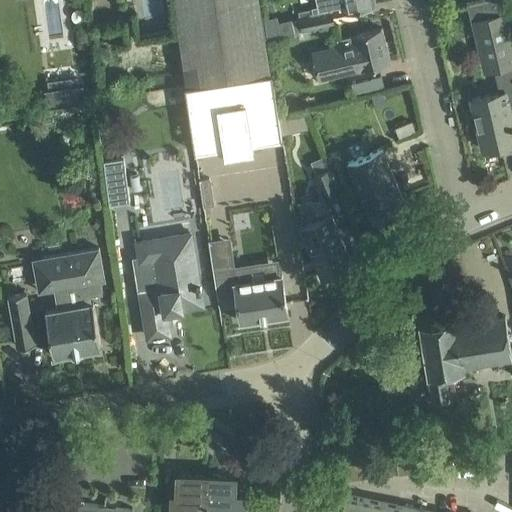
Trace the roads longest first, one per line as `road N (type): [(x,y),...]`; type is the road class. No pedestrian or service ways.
road 1 (tertiary): [(0,427),(288,374)]
road 2 (tertiary): [(288,374),(419,246),(463,219)]
road 3 (residential): [(414,0),(463,219)]
road 4 (unclassified): [(292,511),(288,374)]
